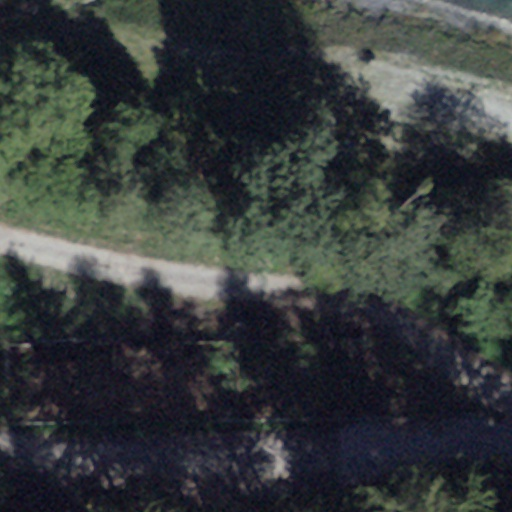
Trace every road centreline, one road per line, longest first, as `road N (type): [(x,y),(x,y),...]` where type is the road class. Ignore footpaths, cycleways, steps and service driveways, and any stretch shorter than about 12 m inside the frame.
road 1 (track): [(511,456),(87,477),(0,457)]
road 2 (track): [(511,114),(333,66)]
